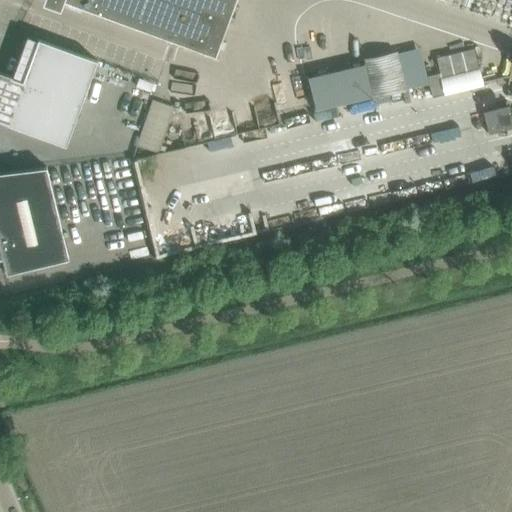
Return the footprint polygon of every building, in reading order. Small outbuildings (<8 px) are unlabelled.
[(61,0),(215,57),(235,0),(61,0)] [(0,71),(0,120),(65,145),(97,60),(38,38),(23,80),(12,76),(0,71)] [(441,57),(424,61),(433,98),(454,94),(445,56),(470,50),(477,82),(485,80),(478,49),(473,50),(470,41),(439,49),(441,57)] [(397,55),(365,63),(373,98),(405,90),(397,55)] [(151,98),(135,143),(156,150),(171,105),(151,98)] [(487,130),(507,125),(511,124),(507,112),(484,118),(487,130)] [(0,257),(2,257),(6,273),(68,258),(46,167),(0,172),(0,257)]
